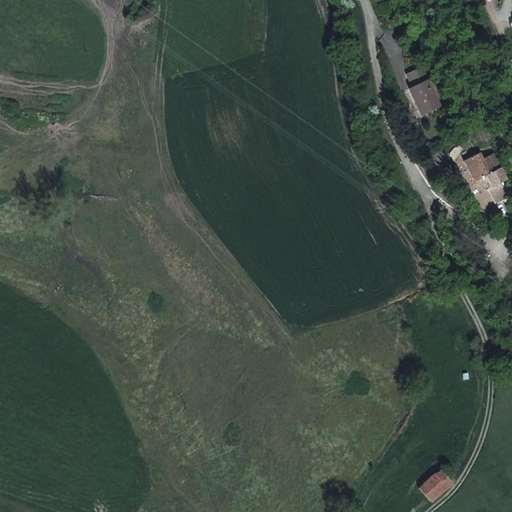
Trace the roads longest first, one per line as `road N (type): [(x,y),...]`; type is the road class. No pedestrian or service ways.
road 1 (residential): [(362,0),(387,128),(453,271)]
road 2 (track): [(428,511),(452,491),(479,446),(490,405),(488,357),(453,271)]
